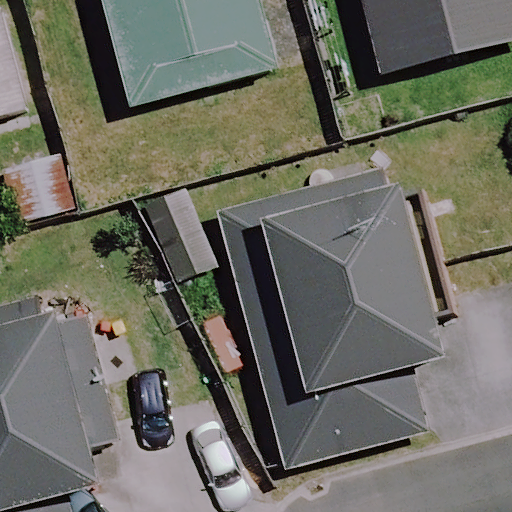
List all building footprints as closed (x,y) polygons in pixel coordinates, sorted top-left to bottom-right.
[(283,77),(262,0),(105,0),(136,116),(283,77)] [(511,0),(361,0),(384,87),(511,54),(511,0)] [(0,128),(29,120),(0,18),(0,128)] [(289,493),(424,460),(406,384),(458,371),(411,175),(224,220),(289,493)] [(0,511),(77,511),(113,503),(63,303),(0,318),(0,511)]
